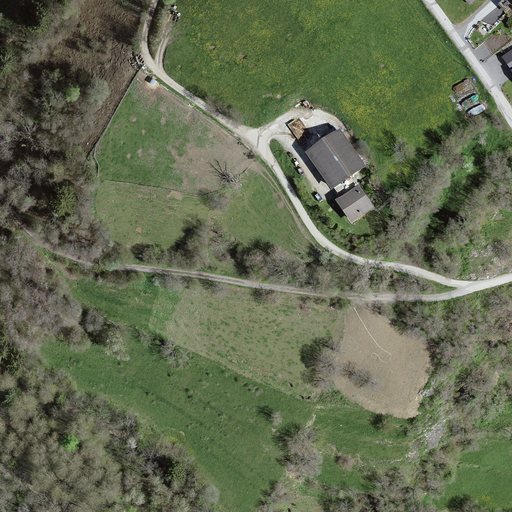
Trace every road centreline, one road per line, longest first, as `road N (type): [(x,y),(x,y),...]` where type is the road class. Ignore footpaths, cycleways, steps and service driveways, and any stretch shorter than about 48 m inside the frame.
road 1 (track): [(472,288),(287,288),(55,251),(0,192)]
road 2 (unclassified): [(511,116),(428,0)]
